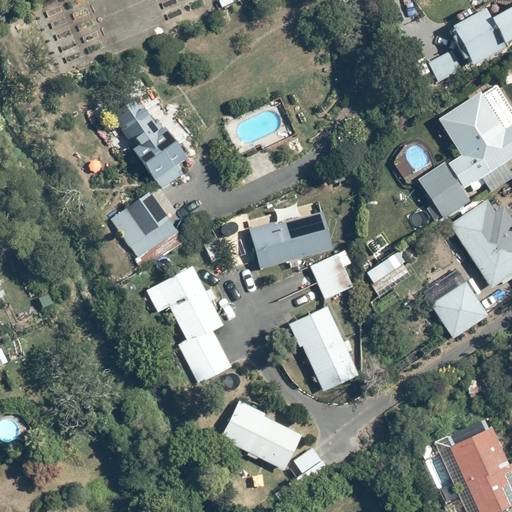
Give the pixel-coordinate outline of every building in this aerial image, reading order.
[(441,87),(506,50),(504,47),(511,41),(511,9),(491,22),(484,8),(448,29),(459,48),(429,65),(441,87)] [(122,108),(131,121),(120,129),(130,143),(133,141),(137,147),(131,151),(159,192),(195,167),(161,117),(153,123),(137,98),(122,108)] [(460,156),(416,181),(436,217),(479,194),(473,184),(483,179),(489,190),(511,177),(511,175),(504,161),(511,156),(511,124),(503,130),(489,104),(445,129),(460,156)] [(266,148),(249,156),(259,178),(276,169),(266,148)] [(150,193),(109,220),(138,262),(149,253),(152,257),(181,238),(167,218),(176,212),(162,192),(153,198),(150,193)] [(486,203),(448,226),(490,292),(511,277),(511,216),(504,203),(491,211),(486,203)] [(259,272),(334,249),(322,211),(272,227),(269,217),(251,223),(253,229),(247,231),(259,272)] [(387,231),(309,267),(324,300),(370,278),(373,286),(404,268),(387,231)] [(205,290),(191,265),(144,291),(158,315),(168,309),(185,341),(175,346),(198,388),(233,369),(213,332),(223,326),(210,302),(215,299),(209,288),(205,290)] [(457,268),(421,291),(449,336),(484,313),(476,301),(483,297),(474,284),(469,287),(457,268)] [(324,305),(286,326),(323,392),(360,371),(324,305)] [(2,346),(0,346),(0,382),(3,381),(0,375),(0,368),(10,364),(2,346)] [(236,404),(219,442),(283,473),(301,435),(268,420),(269,416),(246,405),(244,408),(236,404)] [(446,511),(496,511),(511,504),(511,462),(509,464),(490,427),(463,440),(460,434),(439,444),(437,438),(415,449),(446,511)] [(287,485),(295,497),(340,467),(326,447),(318,452),(314,447),(292,462),(295,466),(288,470),(295,480),(287,485)]
